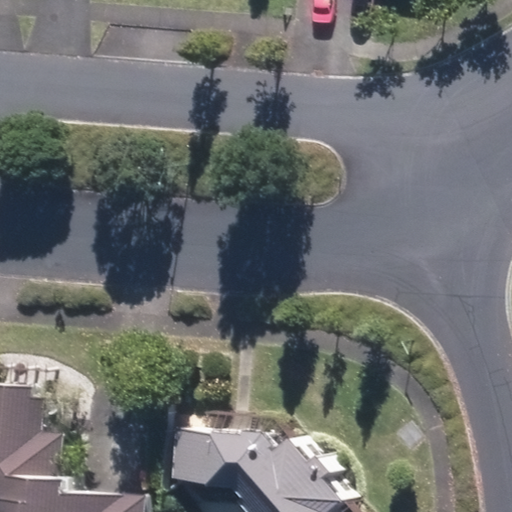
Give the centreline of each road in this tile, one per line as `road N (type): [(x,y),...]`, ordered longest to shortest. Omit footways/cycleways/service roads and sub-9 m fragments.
road 1 (residential): [(0,83),(464,123)]
road 2 (residential): [(440,253),(226,252),(0,236)]
road 3 (residential): [(440,253),(474,316),(511,464)]
road 4 (residential): [(464,123),(440,253)]
